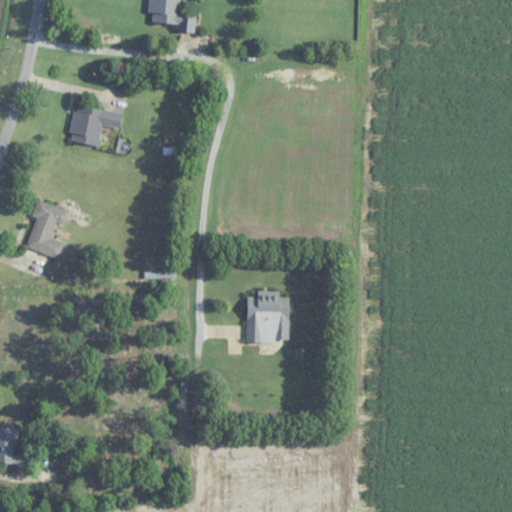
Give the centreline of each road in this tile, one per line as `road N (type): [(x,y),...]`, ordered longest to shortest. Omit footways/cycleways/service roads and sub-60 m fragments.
road 1 (residential): [(199,335),(208,177),(228,74),(207,58),(34,37)]
road 2 (residential): [(0,151),(37,0)]
